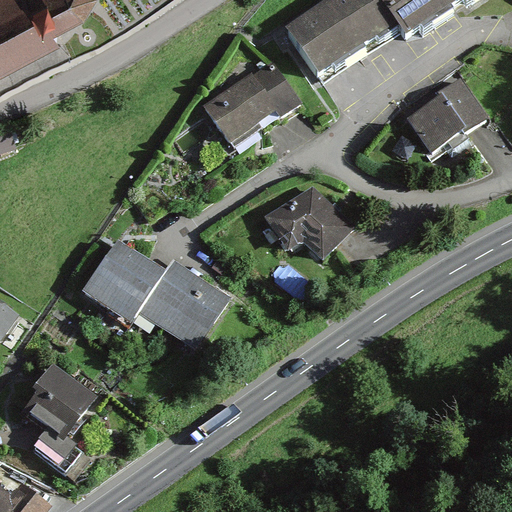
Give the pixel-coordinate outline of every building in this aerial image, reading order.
[(0,0),(0,69),(60,37),(55,27),(91,8),(93,0),(0,0)] [(325,80),(400,28),(380,0),(339,0),(292,33),(325,80)] [(380,0),(400,28),(409,42),(469,0),(380,0)] [(281,63),(217,110),(242,144),(285,113),(292,122),(312,107),(281,63)] [(471,86),(415,124),(439,160),(496,122),(471,86)] [(323,192),(273,220),(299,251),(312,242),(334,264),(363,235),(323,192)] [(141,311),(164,277),(120,247),(87,294),(131,325),(141,311)] [(173,265),(164,277),(141,311),(195,348),(227,302),(173,265)] [(0,357),(24,318),(0,303),(0,357)] [(101,405),(59,375),(31,414),(54,430),(44,444),(77,467),(89,450),(76,441),(101,405)] [(13,504),(0,494),(0,511),(32,511),(39,504),(23,492),(13,504)]
